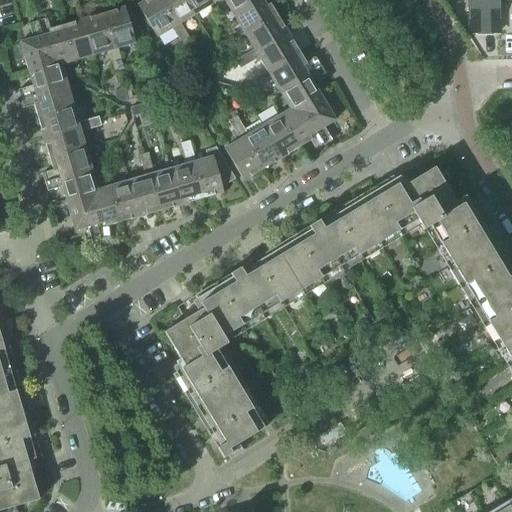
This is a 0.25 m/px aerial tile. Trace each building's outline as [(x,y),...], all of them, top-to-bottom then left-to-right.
[(185,34),(180,24),(176,27),(159,0),(147,0),(137,6),(156,38),(172,29),(177,38),(185,34)] [(159,0),(176,27),(180,24),(195,15),(185,0),(159,0)] [(185,0),(195,15),(214,4),(211,0),(185,0)] [(223,0),(234,17),(262,0),(223,0)] [(262,0),(234,17),(245,36),(277,17),(268,1),(270,0),(271,0),(274,4),(280,0),(279,0),(262,0)] [(469,0),(470,38),(499,38),(499,0),(469,0)] [(124,9),(102,15),(113,50),(117,49),(145,41),(129,15),(126,15),(124,9)] [(102,15),(82,21),(92,56),(108,52),(111,62),(120,60),(117,49),(113,50),(102,15)] [(235,62),(238,66),(288,35),(277,17),(245,36),(254,50),(235,62)] [(46,19),(38,22),(50,65),(59,62),(60,66),(72,62),(61,27),(44,32),(43,28),(48,26),(46,19)] [(82,21),(61,27),(72,62),(92,56),(82,21)] [(20,43),(28,71),(50,65),(38,22),(28,25),(33,40),(20,43)] [(185,34),(177,38),(183,47),(191,43),(185,34)] [(259,58),(267,72),(299,53),(288,35),(238,66),(240,69),(259,58)] [(267,72),(279,91),(320,66),(315,58),(309,62),(312,67),(308,69),(299,53),(267,72)] [(120,60),(111,62),(114,72),(123,70),(120,60)] [(18,91),(20,100),(66,87),(60,66),(59,62),(50,65),(28,71),(33,87),(18,91)] [(279,91),(290,110),(292,113),(300,108),(319,96),(311,82),(325,74),(320,66),(279,91)] [(171,91),(173,87),(168,78),(153,82),(156,95),(171,91)] [(207,79),(198,84),(203,92),(212,87),(207,79)] [(203,92),(198,84),(189,90),(193,98),(203,92)] [(32,101),(37,118),(72,108),(66,87),(20,100),(23,109),(30,107),(28,102),(32,101)] [(128,102),(124,90),(114,93),(116,99),(123,103),(128,102)] [(173,97),(176,109),(189,105),(182,94),(173,97)] [(319,96),(300,108),(323,146),(332,141),(324,128),(335,121),(319,96)] [(150,103),(140,106),(143,115),(153,112),(150,103)] [(143,115),(140,106),(130,109),(132,118),(143,115)] [(37,118),(43,139),(78,128),(77,124),(72,108),(37,118)] [(290,110),(281,116),(301,147),(315,139),(317,142),(312,145),(316,151),(323,146),(300,108),(292,113),(290,110)] [(281,116),(262,127),(281,159),(301,147),(281,116)] [(88,121),(90,130),(100,127),(98,118),(88,121)] [(228,122),(234,132),(242,127),(236,118),(228,122)] [(43,139),(49,160),(85,149),(80,133),(90,130),(88,121),(77,124),(78,128),(43,139)] [(234,132),(239,141),(243,139),(262,170),(281,159),(262,127),(258,121),(244,130),(242,127),(234,132)] [(243,139),(239,141),(224,150),(243,182),(262,170),(243,139)] [(180,145),(183,155),(192,153),(189,142),(180,145)] [(42,174),(44,183),(91,170),(85,149),(49,160),(54,176),(50,177),(48,172),(42,174)] [(183,155),(186,166),(191,164),(201,200),(223,194),(221,188),(235,181),(216,149),(204,152),(207,160),(195,163),(192,153),(183,155)] [(139,157),(142,167),(150,165),(147,154),(139,157)] [(191,164),(186,166),(170,170),(180,206),(201,200),(191,164)] [(142,167),(145,178),(149,176),(159,212),(180,206),(170,170),(153,175),(150,165),(142,167)] [(434,169),(408,185),(407,185),(400,190),(392,177),(195,296),(203,310),(163,333),(184,368),(172,375),(223,459),(227,457),(224,453),(294,411),(277,382),(400,308),(501,474),(437,511),(511,511),(511,267),(471,200),(458,208),(434,169)] [(65,200),(87,194),(97,191),(91,170),(44,183),(47,192),(62,188),(65,200)] [(145,178),(128,182),(139,218),(159,212),(149,176),(145,178)] [(128,182),(108,188),(118,224),(139,218),(128,182)] [(108,188),(97,191),(87,194),(100,240),(109,238),(107,231),(102,233),(101,229),(118,224),(108,188)] [(87,194),(65,200),(74,232),(87,228),(91,243),(100,240),(87,194)] [(0,350),(9,348),(3,325),(0,325),(0,350)] [(0,373),(15,369),(9,348),(0,350),(0,373)] [(0,395),(21,389),(15,369),(0,373),(0,395)] [(0,420),(28,413),(21,389),(0,395),(0,420)] [(0,447),(35,437),(28,413),(0,420),(0,447)] [(0,511),(38,500),(27,462),(41,458),(35,437),(0,447),(0,511)]
